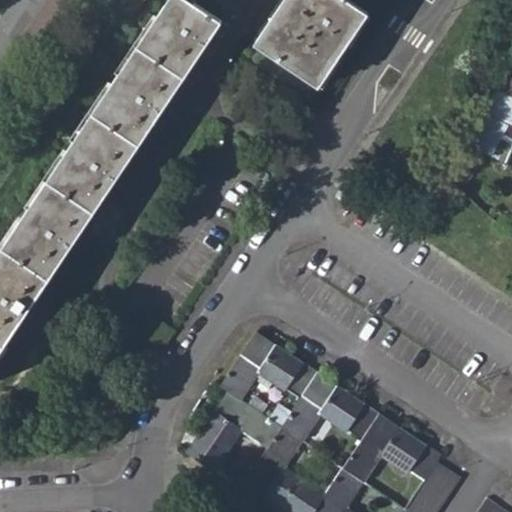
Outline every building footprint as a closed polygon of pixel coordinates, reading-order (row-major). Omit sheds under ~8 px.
[(0,359),(21,328),(229,20),(198,0),(174,0),(155,29),(0,259),(0,359)] [(357,0),(288,0),(261,41),(323,83),(372,10),(357,0)] [(511,83),(504,79),(498,91),(511,97),(511,83)] [(493,88),(481,112),(511,127),(511,97),(498,91),(493,88)] [(262,484),(260,488),(295,511),(361,511),(342,499),(378,444),(419,472),(436,446),(438,443),(377,402),(314,360),(249,317),(213,371),(222,378),(181,440),(211,460),(238,418),(263,435),(240,470),(262,484)] [(392,511),(428,511),(461,463),(436,446),(419,472),(392,511)] [(501,511),(511,499),(485,482),(465,511),(501,511)] [(511,511),(511,499),(501,511),(511,511)]
